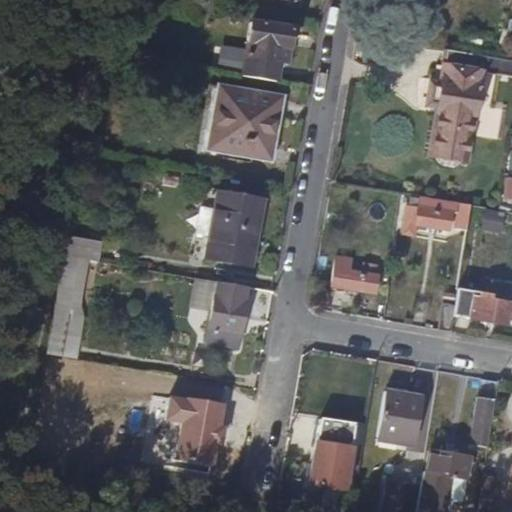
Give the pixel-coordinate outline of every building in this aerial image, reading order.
[(289,31),(248,25),(243,59),(276,64),(279,49),(286,49),(289,31)] [(219,44),(218,63),(237,64),(238,45),(219,44)] [(286,49),(279,49),(276,64),(283,65),(286,49)] [(463,163),(481,57),(446,51),(427,157),(436,158),(438,162),(450,164),(454,161),(463,163)] [(268,161),(277,102),(208,89),(196,148),(268,161)] [(511,180),(504,178),(501,198),(511,200),(511,180)] [(252,267),(262,201),(215,193),(204,260),(252,267)] [(417,211),(415,226),(415,227),(447,233),(450,215),(440,214),(441,203),(419,199),(417,211)] [(470,208),(458,206),(456,223),(468,224),(470,208)] [(406,209),(403,223),(415,226),(417,211),(406,209)] [(415,227),(415,226),(403,223),(401,233),(413,235),(415,227)] [(60,258),(83,262),(97,264),(101,244),(64,237),(60,258)] [(58,276),(79,280),(83,262),(60,258),(58,276)] [(350,261),(336,259),(331,288),(372,295),(375,279),(348,275),(350,261)] [(77,294),(79,280),(58,276),(55,289),(77,294)] [(212,284),(203,339),(235,344),(244,289),(212,284)] [(55,289),(52,307),(74,310),(77,294),(55,289)] [(480,293),(457,290),(455,307),(453,317),(510,327),(511,313),(511,306),(479,300),(480,293)] [(453,317),(455,307),(441,305),(436,331),(450,334),(453,317)] [(81,320),(74,310),(52,307),(44,356),(74,361),(81,320)] [(235,344),(203,339),(202,343),(234,349),(235,344)] [(420,401),(384,394),(375,441),(411,447),(420,401)] [(483,448),(490,402),(474,400),(466,445),(483,448)] [(352,427),(323,422),(310,488),(339,492),(352,427)] [(465,462),(426,455),(423,473),(421,473),(414,511),(441,511),(448,478),(461,481),(465,462)] [(498,479),(481,476),(476,500),(493,503),(498,479)] [(398,511),(403,486),(383,483),(377,511),(398,511)]
